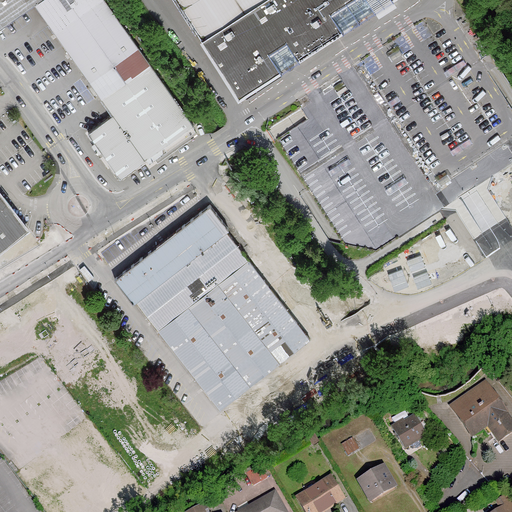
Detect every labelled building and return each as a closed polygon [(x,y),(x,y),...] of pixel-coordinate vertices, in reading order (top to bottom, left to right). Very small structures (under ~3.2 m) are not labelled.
[(0,0),(0,27),(33,4),(37,0),(0,0)] [(37,0),(33,4),(112,112),(88,130),(120,174),(193,121),(103,0),(37,0)] [(183,0),(237,86),(239,85),(243,91),(250,87),(251,89),(288,66),(293,63),(298,59),(382,8),(387,4),(392,1),(393,0),(183,0)] [(383,9),(385,10),(387,10),(388,10),(390,9),(392,8),(392,7),(393,6),(393,4),(393,2),(392,1),(387,4),(382,8),(383,9)] [(464,16),(456,21),(482,59),(487,53),(464,16)] [(299,61),(298,59),(293,63),(288,66),(289,68),(290,69),(292,69),(294,69),(296,69),(297,68),(298,68),(299,66),(299,63),(299,61)] [(18,215),(0,192),(0,207),(8,209),(13,215),(18,215)] [(143,314),(237,245),(204,201),(189,212),(163,231),(110,271),(143,314)] [(0,250),(28,228),(18,215),(13,215),(8,209),(0,207),(0,250)] [(237,245),(143,314),(211,406),(305,336),(237,245)] [(452,411),(468,435),(484,425),(488,430),(498,445),(511,435),(511,429),(484,390),(452,411)] [(401,422),(390,429),(403,448),(424,435),(412,418),(402,424),(401,422)] [(484,425),(468,435),(472,441),(488,430),(484,425)] [(92,433),(34,474),(54,502),(60,498),(69,511),(120,511),(139,499),(92,433)] [(344,442),(339,446),(346,456),(357,449),(351,438),(344,442)] [(256,466),(263,477),(269,473),(263,462),(256,466)] [(263,477),(256,466),(244,474),(250,483),(251,483),(263,477)] [(381,468),(358,482),(370,501),(393,487),(381,468)] [(330,481),(298,500),(304,511),(323,511),(341,501),(330,481)] [(245,511),(283,511),(274,495),(245,511)] [(498,511),(497,511),(511,511),(511,510),(508,505),(510,504),(505,497),(494,504),(498,511)]
